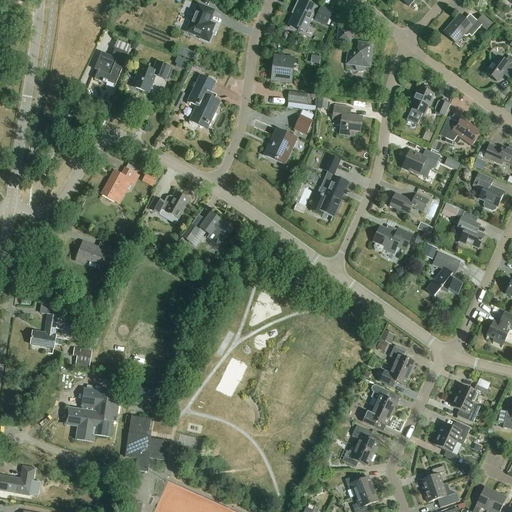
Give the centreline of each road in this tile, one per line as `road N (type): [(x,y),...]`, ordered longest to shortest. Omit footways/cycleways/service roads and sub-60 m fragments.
road 1 (residential): [(215,185),(117,136),(103,137),(59,204),(40,213),(10,210)]
road 2 (residential): [(334,272),(371,192),(408,42)]
road 3 (tertiary): [(10,210),(39,0)]
road 4 (residential): [(215,185),(243,125),(254,36),(271,0)]
road 5 (residential): [(444,351),(392,467),(404,511)]
road 6 (residential): [(334,272),(215,185)]
road 7 (residential): [(452,356),(511,225)]
road 8 (residential): [(444,351),(334,272)]
road 9 (residential): [(511,122),(408,42)]
